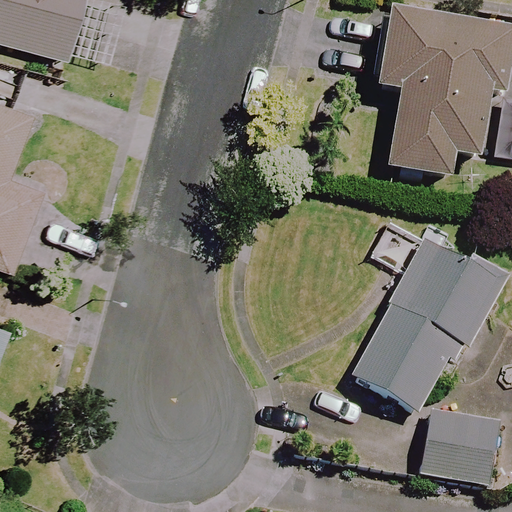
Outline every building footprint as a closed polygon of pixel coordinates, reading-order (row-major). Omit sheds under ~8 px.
[(0,0),(0,48),(64,66),(81,0),(0,0)] [(511,45),(511,41),(381,21),(367,114),(392,118),(383,178),(448,188),(452,163),(479,167),(488,102),(503,104),(511,45)] [(0,267),(11,272),(37,199),(1,186),(26,119),(0,109),(0,267)] [(348,385),(413,423),(452,354),(462,359),(501,291),(427,248),(348,385)] [(497,433),(423,415),(409,474),(483,492),(497,433)]
